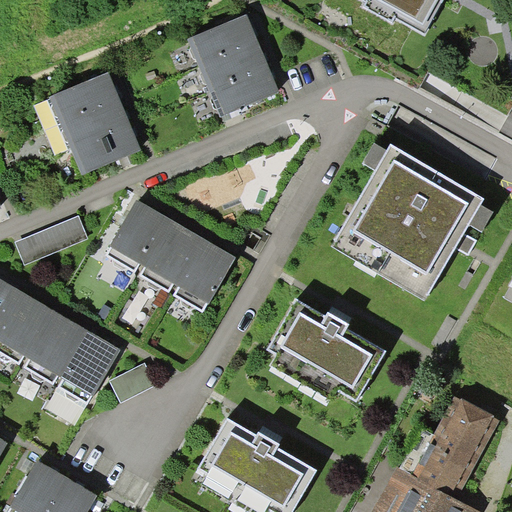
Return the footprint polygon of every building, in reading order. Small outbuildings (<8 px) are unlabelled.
[(365,0),(363,6),(393,22),(395,17),(425,34),(443,0),(365,0)] [(199,66),(259,42),(254,29),(247,14),(188,38),(199,66)] [(209,91),(269,67),(264,54),(259,42),(199,66),(209,91)] [(269,67),(209,91),(220,117),(280,92),(274,77),(269,67)] [(60,122),(119,97),(114,86),(108,72),(49,97),(60,122)] [(71,148),(130,123),(124,109),(119,97),(60,122),(71,148)] [(130,123),(71,148),(82,174),(141,149),(134,132),(130,123)] [(484,198),(390,144),(386,150),(375,144),(363,163),(376,171),(331,246),(425,301),(456,248),(465,233),(469,225),(482,233),(494,213),(480,205),(484,198)] [(140,263),(142,265),(169,218),(149,207),(136,200),(110,246),(111,247),(140,263)] [(14,241),(24,265),(89,239),(79,215),(14,241)] [(187,228),(169,218),(142,265),(145,266),(174,283),(176,285),(203,237),(187,228)] [(477,240),(465,233),(456,248),(468,255),(477,240)] [(221,247),(203,237),(176,285),(179,286),(208,302),(209,303),(236,256),(221,247)] [(140,263),(111,247),(106,256),(135,272),(140,263)] [(174,283),(145,266),(140,275),(169,291),(174,283)] [(0,324),(20,290),(2,280),(0,278),(0,324)] [(208,302),(179,286),(174,295),(202,311),(208,302)] [(36,299),(20,290),(0,324),(0,341),(25,356),(26,356),(53,309),(36,299)] [(325,315),(295,298),(266,349),(276,354),(270,364),(333,400),(338,391),(357,402),(387,351),(347,328),(350,324),(338,317),(328,311),(325,315)] [(70,319),(53,309),(26,356),(29,358),(59,375),(60,376),(88,329),(70,319)] [(105,339),(88,329),(60,376),(63,378),(92,394),(93,395),(120,348),(105,339)] [(25,356),(0,341),(0,352),(20,364),(25,356)] [(59,375),(29,358),(24,367),(53,384),(59,375)] [(156,385),(144,363),(109,380),(121,403),(156,385)] [(92,394),(63,378),(58,387),(87,404),(92,394)] [(482,511),(483,511),(457,497),(500,420),(494,416),(494,415),(462,397),(461,399),(455,396),(411,475),(397,467),(372,511),(482,511)] [(256,435),(228,418),(198,468),(208,474),(203,483),(251,511),(267,511),(269,510),(273,511),(292,511),(317,470),(278,447),(280,444),(269,437),(259,431),(256,435)] [(18,511),(46,511),(66,477),(50,468),(36,460),(10,507),(11,508),(18,511)] [(66,477),(46,511),(87,511),(97,495),(77,483),(66,477)]
